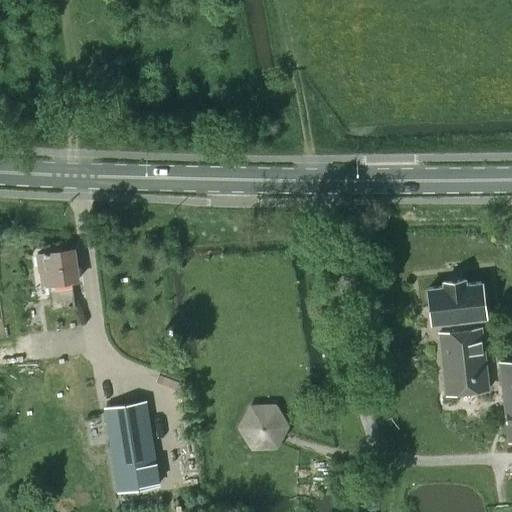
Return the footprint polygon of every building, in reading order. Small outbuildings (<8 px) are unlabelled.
[(74,306),(70,281),(78,280),(73,249),(38,254),(40,269),(44,269),(48,292),(51,309),(74,306)] [(480,328),(470,329),(468,318),(484,317),(480,283),(465,285),(464,280),(442,283),(443,286),(428,288),(432,323),(449,321),(450,332),(438,333),(445,393),(487,388),(480,328)] [(100,344),(37,355),(43,387),(64,383),(66,396),(80,394),(77,381),(105,378),(100,344)] [(511,362),(499,363),(506,441),(511,440),(511,362)] [(103,409),(115,488),(153,482),(142,404),(103,409)] [(239,428),(252,448),(276,447),(287,425),(275,406),(250,406),(239,428)]
